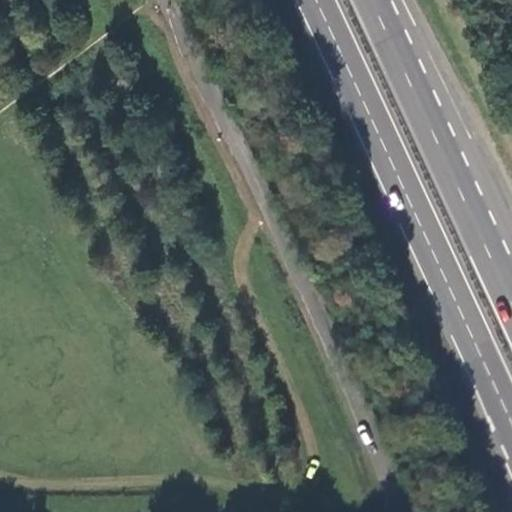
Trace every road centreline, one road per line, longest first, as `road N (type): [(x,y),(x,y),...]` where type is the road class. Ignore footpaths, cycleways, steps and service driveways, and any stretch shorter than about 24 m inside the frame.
road 1 (trunk): [(316,0),(511,422)]
road 2 (trunk): [(500,263),(377,0)]
